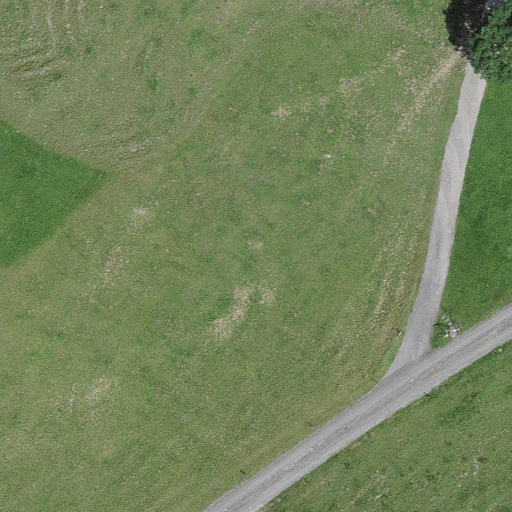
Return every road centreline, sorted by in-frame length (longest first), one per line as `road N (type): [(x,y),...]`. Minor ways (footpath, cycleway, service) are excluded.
road 1 (track): [(501,0),(467,100),(414,380)]
road 2 (track): [(226,511),(414,380)]
